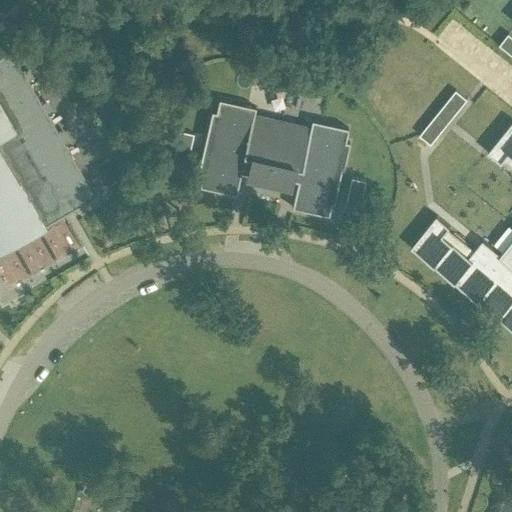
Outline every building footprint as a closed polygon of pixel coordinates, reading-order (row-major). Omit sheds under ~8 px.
[(13,52),(35,40),(39,38),(31,25),(6,39),(11,48),(13,52)] [(511,35),(509,33),(500,44),(511,53),(511,35)] [(0,246),(39,224),(40,226),(43,225),(37,215),(87,186),(93,196),(96,194),(13,52),(11,48),(9,50),(11,53),(0,59),(0,246)] [(456,89),(451,95),(462,104),(467,98),(456,89)] [(216,110),(212,109),(198,170),(202,171),(199,185),(236,193),(242,167),(249,169),(248,173),(290,183),(291,178),(298,180),(292,206),(329,214),(332,201),(337,202),(350,141),(346,140),(349,127),(312,118),(309,132),(253,119),(256,105),(219,97),(216,110)] [(437,214),(411,246),(511,326),(511,120),(488,150),(502,161),(504,158),(509,152),(511,154),(511,239),(501,253),(483,239),(474,250),(469,256),(443,234),(448,228),(450,225),(437,214)] [(425,128),(420,134),(431,143),(436,137),(425,128)] [(179,132),(173,159),(187,162),(193,135),(179,132)] [(360,208),(367,180),(353,177),(346,205),(360,208)] [(511,511),(511,503),(503,500),(504,498),(502,497),(497,511),(511,511)]
